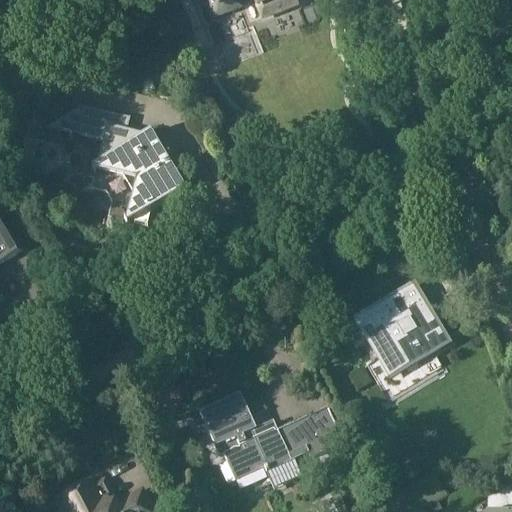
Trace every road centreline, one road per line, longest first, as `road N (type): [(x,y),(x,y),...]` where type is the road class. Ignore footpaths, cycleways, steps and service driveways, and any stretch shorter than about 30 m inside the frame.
road 1 (track): [(0,421),(435,158)]
road 2 (residential): [(511,332),(435,158),(511,112)]
road 3 (unknown): [(435,158),(393,0)]
